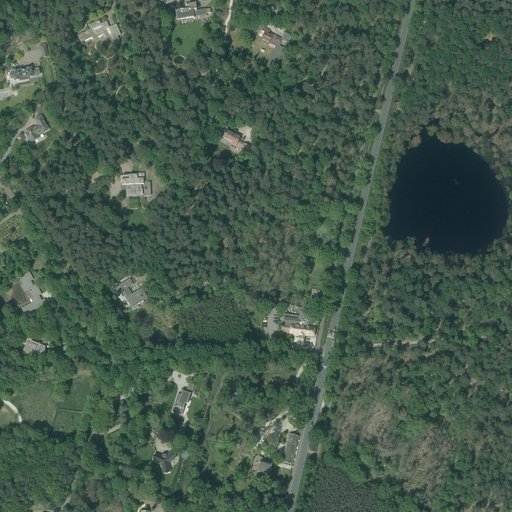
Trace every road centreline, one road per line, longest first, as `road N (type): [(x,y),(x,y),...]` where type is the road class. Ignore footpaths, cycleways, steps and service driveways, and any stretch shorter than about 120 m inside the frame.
road 1 (secondary): [(327,348),(411,0)]
road 2 (residential): [(116,363),(101,353),(88,307),(0,179)]
road 3 (residential): [(327,348),(116,363)]
road 4 (track): [(327,348),(511,335)]
road 5 (residential): [(116,363),(64,505),(41,511)]
road 6 (secondary): [(288,511),(327,348)]
